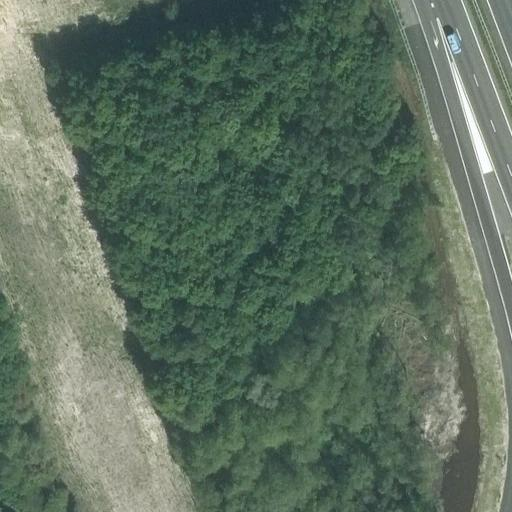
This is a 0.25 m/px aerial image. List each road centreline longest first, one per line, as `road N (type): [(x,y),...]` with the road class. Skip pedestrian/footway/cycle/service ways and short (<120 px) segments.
road 1 (motorway): [(451,15),(478,182),(511,304)]
road 2 (motorway): [(451,15),(511,171)]
